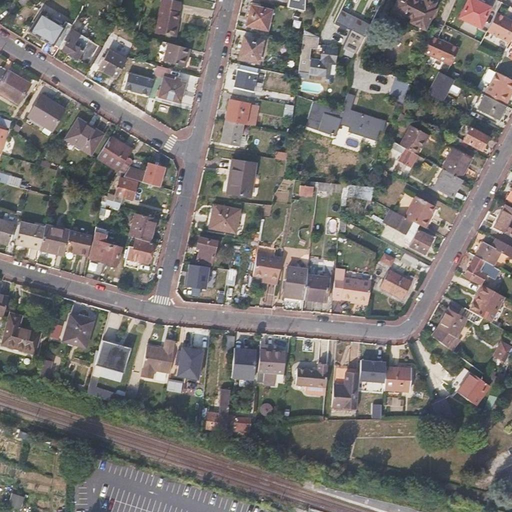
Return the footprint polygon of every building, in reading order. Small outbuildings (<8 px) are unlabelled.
[(154,34),(173,38),(178,15),(177,15),(179,4),(161,0),(154,34)] [(305,11),(305,0),(298,0),(299,0),(297,0),(290,0),(289,8),(305,11)] [(430,0),(423,0),(422,3),(416,0),(398,0),(394,9),(412,19),(411,22),(426,29),(429,22),(426,21),(435,2),(430,0)] [(481,28),(491,9),(473,0),(469,0),(460,18),(481,28)] [(247,25),(267,30),(272,11),(251,6),(247,25)] [(340,11),(335,23),(351,30),(342,51),(355,57),(370,24),(340,11)] [(65,37),(70,29),(72,26),(66,22),(64,27),(41,13),(29,31),(58,49),(65,37)] [(511,38),(511,22),(496,14),(488,31),(510,43),(511,38)] [(88,41),(70,29),(65,37),(63,42),(66,43),(61,51),(67,55),(66,56),(75,62),(77,58),(79,59),(85,50),(83,49),(88,41)] [(303,34),(298,74),(330,78),(331,66),(336,67),(339,49),(322,46),(320,61),(309,60),(311,49),(317,50),(319,37),(303,34)] [(263,41),(244,37),(239,59),(259,64),(263,41)] [(431,37),(423,53),(451,66),(458,49),(431,37)] [(189,49),(167,43),(162,62),(183,68),(189,49)] [(115,79),(126,59),(109,50),(99,70),(115,79)] [(258,69),(240,65),(239,70),(237,69),(233,87),(254,92),(258,69)] [(0,92),(19,103),(30,84),(0,67),(0,92)] [(507,101),(511,90),(511,77),(495,68),(483,89),(507,101)] [(153,80),(129,73),(125,90),(149,97),(153,80)] [(461,83),(440,73),(430,92),(436,96),(443,82),(457,90),(461,83)] [(164,77),(159,97),(179,102),(185,83),(181,82),(182,79),(176,77),(175,80),(164,77)] [(409,84),(395,77),(391,94),(404,98),(409,84)] [(40,94),(27,116),(52,132),(66,110),(40,94)] [(354,97),(347,95),(341,111),(339,119),(324,115),(320,130),(335,135),(339,124),(351,128),(350,131),(376,140),(379,130),(383,131),(386,122),(350,110),(354,97)] [(506,106),(486,96),(478,109),(498,120),(506,106)] [(226,122),(244,125),(251,126),(255,105),(230,101),(226,122)] [(102,134),(78,119),(64,142),(71,147),(74,143),(91,154),(102,134)] [(243,134),(244,125),(226,122),(222,143),(240,147),(240,146),(244,146),(246,135),(243,134)] [(391,140),(395,143),(404,147),(409,138),(405,136),(409,129),(397,122),(391,140)] [(464,141),(481,150),(490,134),(473,125),(464,141)] [(131,149),(110,136),(97,158),(118,170),(131,149)] [(418,155),(404,147),(395,143),(388,156),(398,161),(394,168),(407,175),(418,155)] [(443,169),(461,178),(471,160),(452,149),(442,168),(443,169)] [(287,161),(288,154),(276,152),(275,159),(287,161)] [(228,193),(250,196),(255,164),(233,161),(228,193)] [(130,168),(125,177),(160,187),(165,168),(147,163),(145,172),(130,168)] [(462,179),(461,178),(443,169),(433,187),(453,198),(462,179)] [(0,172),(0,181),(28,189),(38,192),(41,184),(0,172)] [(132,199),(137,183),(120,178),(116,194),(109,193),(108,196),(108,198),(121,202),(124,203),(126,197),(132,199)] [(327,192),(342,193),(343,185),(318,182),(317,197),(327,197),(327,192)] [(353,186),(343,185),(342,193),(352,194),(353,186)] [(300,186),(299,195),(313,196),(314,187),(300,186)] [(108,196),(103,195),(101,203),(120,208),(121,202),(108,198),(108,196)] [(272,206),(264,205),(262,216),(271,217),(273,206),(272,206)] [(211,228),(235,232),(239,210),(215,206),(211,228)] [(511,236),(511,209),(506,207),(495,227),(511,236)] [(388,225),(396,212),(392,210),(385,224),(388,225)] [(130,236),(136,238),(150,242),(157,218),(136,212),(129,236),(130,236)] [(407,236),(415,222),(396,212),(388,225),(407,236)] [(357,227),(340,218),(338,234),(345,237),(346,226),(355,231),(357,227)] [(0,241),(7,244),(13,224),(0,220),(0,241)] [(15,243),(40,249),(45,228),(20,221),(15,243)] [(406,239),(411,242),(418,230),(420,226),(415,222),(407,236),(406,239)] [(64,255),(65,251),(69,235),(70,230),(46,224),(45,228),(40,249),(40,250),(64,255)] [(108,230),(96,227),(89,258),(117,265),(121,247),(105,243),(108,230)] [(411,242),(409,246),(425,255),(434,238),(418,230),(411,242)] [(69,235),(65,251),(83,255),(87,239),(69,235)] [(212,264),(217,242),(199,237),(196,248),(199,248),(197,261),(212,264)] [(153,242),(150,242),(136,238),(131,259),(135,260),(132,274),(144,277),(153,242)] [(476,257),(491,265),(494,266),(501,253),(483,244),(476,257)] [(380,261),(389,266),(394,257),(384,252),(380,261)] [(254,253),(253,281),(278,282),(279,254),(254,253)] [(430,267),(405,253),(401,261),(426,274),(430,267)] [(491,265),(476,257),(473,261),(470,260),(467,266),(470,268),(465,277),(480,285),(491,265)] [(305,296),(307,275),(308,269),(287,266),(284,293),(305,296)] [(226,285),(229,270),(218,268),(214,293),(225,295),(226,285)] [(229,268),(229,270),(226,285),(234,286),(237,270),(229,268)] [(345,270),(335,269),(333,298),(345,300),(352,301),(352,299),(368,301),(371,283),(344,280),(345,270)] [(402,298),(412,280),(391,269),(381,287),(402,298)] [(329,278),(307,275),(305,296),(304,301),(326,305),(329,278)] [(504,298),(482,286),(469,310),(491,322),(504,298)] [(9,300),(0,297),(0,315),(4,317),(9,300)] [(438,329),(432,337),(451,350),(459,339),(456,337),(466,318),(448,309),(438,329)] [(11,313),(3,344),(34,353),(41,331),(20,325),(23,317),(11,313)] [(93,321),(71,315),(63,340),(86,347),(93,321)] [(233,349),(234,337),(227,336),(226,348),(233,349)] [(171,364),(174,346),(150,342),(147,359),(171,364)] [(120,347),(110,345),(104,367),(123,373),(130,348),(120,345),(120,347)] [(183,347),(179,365),(199,369),(202,351),(183,347)] [(508,363),(511,354),(498,348),(494,356),(508,363)] [(286,351),(260,349),(258,371),(264,372),(263,382),(275,383),(276,371),(271,371),(272,362),(285,363),(286,351)] [(53,361),(44,359),(39,376),(48,379),(53,361)] [(310,369),(309,385),(327,386),(328,364),(319,363),(318,370),(310,369)] [(411,369),(385,367),(384,389),(410,391),(411,369)] [(309,385),(310,369),(298,368),(297,384),(309,385)] [(140,372),(133,370),(129,381),(136,383),(140,372)] [(458,392),(475,405),(489,386),(472,373),(458,392)] [(369,375),(359,375),(356,419),(381,419),(382,411),(366,410),(369,375)] [(347,401),(355,401),(357,376),(349,376),(347,401)] [(98,382),(91,380),(86,395),(122,406),(126,392),(117,390),(116,393),(96,387),(98,382)] [(135,388),(132,401),(139,403),(142,390),(135,388)] [(207,428),(226,430),(228,415),(230,391),(222,390),(219,414),(208,413),(207,428)] [(446,399),(432,404),(438,418),(454,418),(446,399)] [(250,417),(228,415),(226,430),(226,438),(232,439),(233,431),(249,432),(250,417)] [(109,459),(106,469),(133,476),(135,466),(109,459)] [(8,504),(21,508),(25,495),(12,491),(8,504)] [(83,511),(84,498),(73,497),(73,511),(83,511)]
